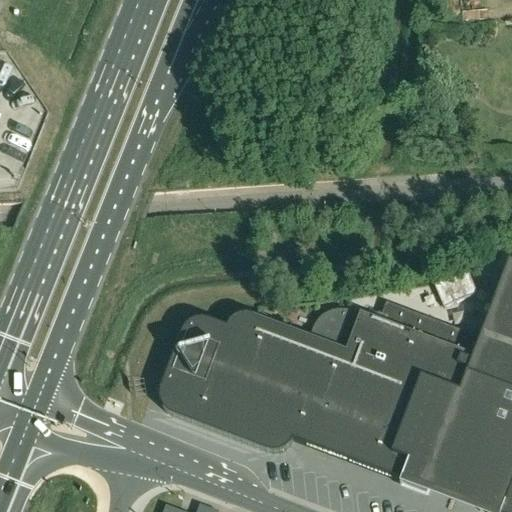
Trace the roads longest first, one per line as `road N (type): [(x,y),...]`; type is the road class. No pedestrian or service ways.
road 1 (primary): [(32,418),(200,0)]
road 2 (primary): [(140,0),(0,354)]
road 3 (unclassified): [(271,511),(139,461)]
